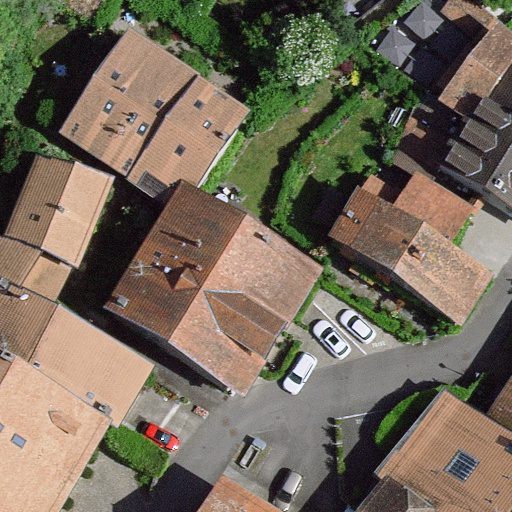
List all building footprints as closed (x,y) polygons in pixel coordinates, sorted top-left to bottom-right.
[(60,0),(92,18),(102,0),(60,0)] [(511,45),(496,34),(440,104),(474,125),(511,69),(511,45)] [(126,36),(57,139),(169,214),(181,195),(193,202),(249,118),(126,36)] [(511,69),(474,125),(446,168),(511,214),(511,69)] [(101,187),(32,164),(2,245),(58,269),(68,275),(101,187)] [(474,214),(416,176),(390,215),(448,253),(474,214)] [(169,214),(109,312),(240,393),(312,275),(193,202),(181,195),(169,214)] [(362,198),(331,246),(456,328),(487,281),(448,253),(390,215),(362,198)] [(58,269),(2,245),(0,243),(0,291),(37,312),(58,269)] [(37,312),(0,291),(0,366),(100,426),(98,430),(107,435),(144,371),(37,312)] [(0,366),(0,511),(51,511),(98,430),(100,426),(0,366)] [(417,511),(511,511),(511,452),(489,436),(445,400),(393,461),(377,481),(388,489),(417,511)] [(511,402),(489,436),(511,452),(511,402)] [(417,511),(388,489),(371,511),(417,511)]
